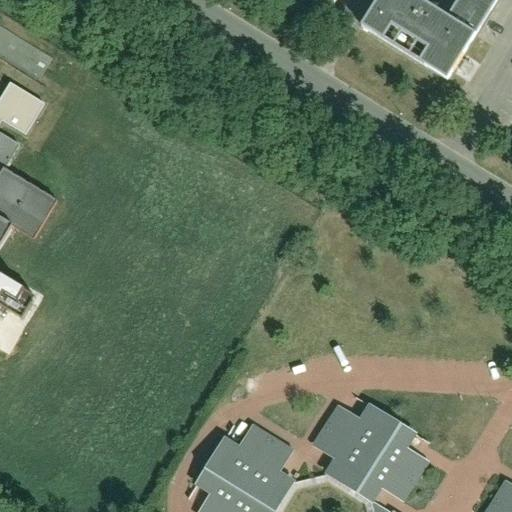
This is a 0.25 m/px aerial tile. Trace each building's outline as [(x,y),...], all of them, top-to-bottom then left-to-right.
[(419,0),(369,0),(353,27),(450,87),(503,0),(459,0),(448,18),(419,0)] [(0,248),(13,228),(33,241),(56,204),(15,178),(4,171),(19,147),(0,135),(0,248)] [(404,503),(429,464),(408,451),(417,436),(370,406),(361,420),(340,407),(313,449),(334,463),(325,477),(373,507),(384,491),(404,503)] [(240,449),(224,439),(195,488),(210,497),(200,511),(278,511),(296,484),(281,475),(294,453),(252,428),(240,449)] [(511,511),(511,486),(506,483),(487,511),(511,511)]
